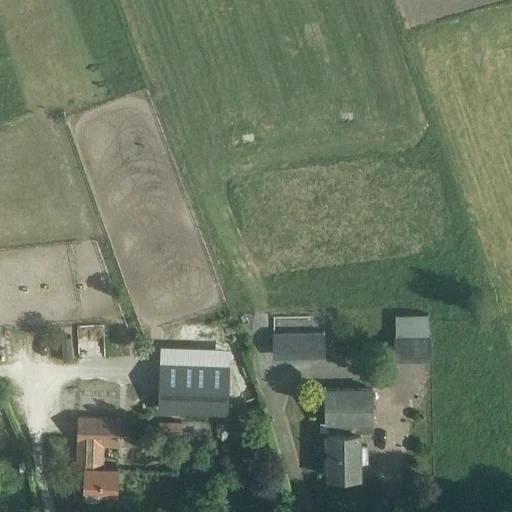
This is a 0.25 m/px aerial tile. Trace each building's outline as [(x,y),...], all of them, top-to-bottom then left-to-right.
[(395,336),(395,361),(431,361),(431,336),(428,336),(428,314),(395,314),(395,336)] [(273,359),(325,357),(325,332),(273,334),(273,359)] [(228,365),(162,362),(160,407),(227,409),(228,365)] [(361,476),(360,433),(372,433),(372,421),(374,421),(373,388),(325,388),(325,422),(328,422),(328,433),(329,477),(361,476)] [(77,442),(77,466),(86,466),(85,495),(100,496),(100,491),(117,492),(118,468),(102,467),(103,446),(119,447),(120,439),(120,432),(121,417),(78,416),(77,442)] [(159,433),(178,434),(182,434),(182,422),(159,422),(159,433)]
